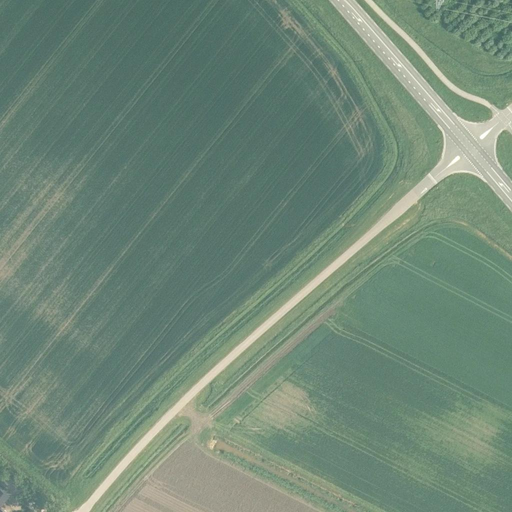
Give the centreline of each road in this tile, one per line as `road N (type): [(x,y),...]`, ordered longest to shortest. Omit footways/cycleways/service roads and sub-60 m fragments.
road 1 (unclassified): [(85,511),(156,424),(473,144)]
road 2 (primary): [(473,144),(345,0)]
